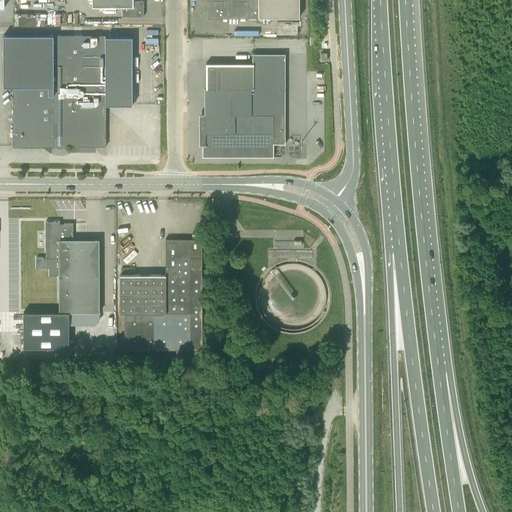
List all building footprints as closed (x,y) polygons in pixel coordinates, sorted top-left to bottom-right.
[(123,7),(123,16),(144,16),(144,0),(133,0),(92,0),(92,7),(123,7)] [(271,17),(300,17),(299,0),(207,0),(208,17),(256,17),(256,23),(271,23),(271,17)] [(298,35),(298,22),(277,22),(277,35),(298,35)] [(106,35),(95,35),(4,35),(4,87),(13,87),(13,146),(54,146),(56,147),(58,148),(60,148),(62,148),(64,147),(66,146),(67,145),(69,144),(78,144),(78,146),(106,146),(106,104),(133,104),(132,36),(106,36),(106,35)] [(285,143),(285,133),(285,53),(253,53),(253,63),(216,64),(206,64),(206,88),(205,88),(205,125),(202,125),(200,127),(200,130),(203,133),(203,156),(273,156),(273,143),(285,143)] [(100,312),(99,249),(99,239),(73,239),(73,223),(60,223),(60,221),(45,221),(45,231),(46,257),(36,257),(36,267),(49,267),(49,275),(59,275),(59,312),(23,312),(23,347),(69,347),(69,312),(100,312)] [(203,349),(202,249),(202,239),(174,239),(174,237),(173,236),(169,236),(168,237),(168,239),(166,239),(166,275),(120,275),(120,313),(124,313),(124,349),(203,349)] [(116,358),(116,337),(100,337),(100,358),(116,358)]
